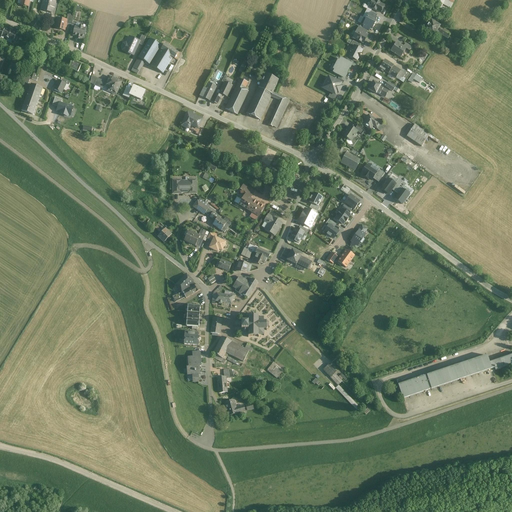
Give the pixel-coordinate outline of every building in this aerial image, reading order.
[(55,0),(43,0),(42,9),(53,12),(55,0)] [(376,2),(372,0),(371,0),(368,6),(372,9),(375,11),(376,10),(381,13),(384,6),(379,3),(376,1),(376,2)] [(453,3),(446,0),(444,0),(442,4),(450,9),(453,3)] [(376,18),(369,14),(366,19),(364,18),(361,24),(363,26),(370,29),(372,30),(376,22),(375,21),(377,18),(376,18)] [(58,19),(56,29),(64,31),(66,24),(67,20),(63,19),(63,20),(58,19)] [(431,21),(424,31),(433,37),(436,33),(440,27),(431,21)] [(74,33),(74,36),(77,36),(77,37),(81,38),(81,37),(84,38),(86,29),(83,28),(80,27),(79,28),(76,27),(74,33)] [(451,34),(440,27),(436,33),(437,34),(438,33),(447,39),(451,34)] [(2,36),(13,41),(14,40),(16,41),(18,37),(16,36),(17,34),(12,32),(13,31),(9,29),(9,30),(5,29),(4,31),(2,36)] [(365,35),(357,30),(354,37),(355,38),(355,39),(363,44),(367,36),(365,35)] [(139,41),(130,37),(127,44),(126,43),(123,44),(122,47),(123,50),(128,52),(128,53),(133,56),(138,44),(140,42),(139,41)] [(152,40),(140,59),(144,62),(149,65),(162,46),(154,41),(152,40)] [(403,48),(396,43),(391,51),(401,57),(406,49),(403,48)] [(179,53),(165,44),(159,54),(162,56),(164,52),(168,55),(164,62),(169,65),(173,58),(175,60),(179,53)] [(354,46),(349,57),(357,61),(359,58),(361,54),(362,50),(359,49),(354,46)] [(162,56),(159,54),(151,66),(163,74),(169,65),(164,62),(168,55),(164,52),(162,56)] [(133,68),(139,71),(144,62),(140,59),(138,58),(133,68)] [(336,65),(347,71),(349,68),(350,68),(351,65),(347,62),(341,59),(339,62),(338,61),(336,65)] [(68,69),(78,73),(81,65),(72,61),(68,69)] [(394,66),(385,61),(381,66),(385,68),(383,70),(389,74),(392,70),(391,70),(394,66)] [(347,71),(336,65),(334,70),(335,70),(334,73),(339,76),(344,78),(345,78),(346,75),(345,75),(347,71)] [(403,73),(400,78),(402,79),(400,81),(404,84),(411,74),(405,71),(403,73)] [(271,77),(265,74),(262,80),(261,79),(260,81),(261,82),(259,88),(272,94),(273,93),(279,80),(273,78),(274,77),(271,76),(271,77)] [(31,77),(24,75),(22,81),(29,84),(31,77)] [(116,95),(121,83),(110,77),(106,85),(112,88),(112,89),(111,93),(116,95)] [(329,77),(323,88),(335,95),(336,92),(338,93),(341,87),(340,86),(341,83),(329,77)] [(102,89),(105,83),(97,79),(94,85),(102,89)] [(248,83),(240,79),(225,109),(238,115),(249,92),(245,90),(248,83)] [(59,81),(54,90),(61,93),(65,84),(61,82),(59,81)] [(210,84),(209,84),(206,89),(202,97),(210,101),(216,87),(215,87),(216,85),(215,84),(212,82),(211,83),(210,84)] [(373,82),(368,90),(376,94),(376,93),(380,87),(380,86),(373,82)] [(232,86),(225,83),(220,93),(222,95),(227,97),(232,86)] [(31,84),(27,96),(31,97),(30,100),(32,101),(32,103),(37,105),(43,88),(31,84)] [(380,87),(376,93),(385,98),(388,91),(380,87)] [(141,100),(145,92),(140,89),(139,90),(133,88),(130,95),(141,100)] [(259,88),(246,114),(260,120),(271,97),(272,94),(259,88)] [(363,91),(361,95),(369,99),(371,95),(363,91)] [(219,95),(216,94),(212,102),(218,104),(222,95),(220,93),(219,95)] [(33,115),(37,105),(32,103),(32,101),(30,100),(31,97),(27,96),(22,111),(33,115)] [(279,101),(268,125),(272,127),(273,126),(285,99),(281,97),(279,101)] [(62,100),(55,98),(52,105),(58,107),(60,103),(61,104),(62,100)] [(285,99),(273,126),(276,128),(289,100),(285,99)] [(73,108),(61,104),(60,103),(58,107),(57,111),(62,112),(61,114),(67,116),(68,114),(71,115),(73,108)] [(202,120),(187,113),(181,126),(186,128),(189,129),(190,125),(198,129),(198,128),(202,120)] [(380,123),(368,115),(362,125),(370,130),(373,126),(377,129),(380,123)] [(202,130),(198,128),(198,129),(190,125),(189,129),(196,132),(195,134),(199,136),(202,130)] [(429,135),(415,125),(406,137),(421,147),(429,135)] [(364,131),(357,126),(354,130),(357,132),(361,135),(364,131)] [(354,130),(349,127),(345,133),(343,134),(343,135),(343,136),(347,138),(346,139),(347,139),(350,141),(357,132),(354,130)] [(344,150),(337,146),(334,152),(341,155),(344,150)] [(360,160),(346,154),(347,152),(344,150),(341,155),(344,159),(341,163),(355,170),(360,160)] [(370,168),(367,166),(361,174),(364,176),(364,177),(368,179),(368,178),(371,180),(372,179),(377,172),(376,172),(370,168)] [(378,170),(376,172),(377,172),(372,179),(378,182),(384,174),(378,170)] [(202,178),(208,181),(211,175),(205,172),(202,178)] [(188,177),(186,177),(185,178),(185,181),(183,181),(183,182),(180,182),(180,180),(173,180),(173,193),(180,193),(180,192),(182,192),(183,193),(185,193),(186,192),(189,192),(189,193),(196,193),(196,180),(189,180),(189,178),(188,177)] [(395,184),(388,179),(381,189),(388,194),(392,190),(396,185),(395,184)] [(396,185),(392,190),(395,192),(402,182),(399,179),(395,184),(396,185)] [(395,192),(398,194),(401,189),(402,190),(406,184),(402,182),(395,192)] [(253,193),(242,187),(240,190),(241,190),(246,193),(250,195),(251,196),(253,193)] [(402,204),(409,195),(402,190),(401,189),(398,194),(394,199),(402,204)] [(244,195),(239,205),(252,213),(250,217),(256,221),(258,217),(259,217),(264,208),(248,198),(250,195),(246,193),(241,190),(240,191),(240,193),(244,195)] [(318,207),(318,206),(322,197),(314,193),(312,197),(311,196),(310,199),(310,200),(309,202),(312,204),(318,207)] [(359,202),(350,195),(345,202),(354,209),(359,202)] [(208,209),(198,201),(194,207),(204,214),(208,209)] [(309,208),(312,209),(317,212),(320,207),(318,206),(318,207),(312,204),(309,208)] [(343,210),(349,214),(351,211),(344,205),(341,209),(342,210),(343,210)] [(302,216),(313,221),(316,215),(311,212),(305,209),(302,216)] [(336,220),(342,225),(345,221),(346,222),(348,219),(347,218),(350,215),(349,214),(343,210),(342,210),(336,220)] [(219,217),(213,213),(210,217),(215,221),(213,225),(221,231),(226,224),(222,220),(221,221),(218,218),(219,217)] [(143,215),(138,221),(145,226),(149,220),(143,215)] [(274,219),(268,215),(264,221),(268,224),(265,230),(275,236),(282,224),(274,219)] [(304,225),(309,228),(310,228),(313,221),(302,216),(298,222),(304,225)] [(329,225),(333,228),(336,225),(329,219),(325,224),(328,226),(329,225)] [(328,226),(324,232),(327,234),(326,235),(330,237),(331,236),(334,239),(339,232),(333,228),(329,225),(328,226)] [(359,231),(364,234),(367,229),(362,225),(358,231),(359,231)] [(300,226),(298,230),(304,233),(303,234),(306,235),(308,230),(303,228),(300,226)] [(173,235),(165,228),(164,230),(158,237),(165,243),(173,235)] [(303,234),(304,233),(298,230),(296,229),(293,235),(292,234),(290,239),(298,243),(303,234)] [(199,236),(189,231),(185,240),(192,243),(191,243),(195,245),(199,236)] [(356,245),(357,246),(360,242),(362,243),(365,239),(363,238),(365,235),(364,234),(359,231),(357,234),(355,233),(351,238),(353,239),(351,242),(352,242),(350,245),(354,248),(356,245)] [(215,238),(216,238),(217,236),(210,233),(207,239),(213,241),(215,238)] [(225,243),(216,238),(215,238),(213,241),(210,248),(217,252),(219,249),(222,251),(225,243)] [(270,254),(258,248),(256,253),(252,262),(259,265),(260,261),(265,263),(267,258),(268,259),(270,254)] [(302,254),(293,249),(287,260),(296,265),(300,257),(302,254)] [(354,256),(346,251),(338,262),(346,268),(354,256)] [(338,258),(331,253),(326,260),(333,264),(338,258)] [(311,263),(300,257),(296,265),(295,267),(304,271),(306,267),(308,269),(311,263)] [(231,265),(221,260),(218,267),(228,271),(231,265)] [(248,264),(239,261),(236,271),(246,272),(248,264)] [(320,268),(317,273),(323,276),(326,271),(320,268)] [(193,282),(186,275),(176,286),(182,292),(193,282)] [(213,276),(208,279),(211,284),(216,281),(213,276)] [(243,279),(241,278),(239,278),(233,287),(236,289),(235,291),(239,293),(239,294),(242,296),(243,295),(242,295),(252,279),(250,278),(245,277),(243,279)] [(252,279),(242,295),(243,295),(248,298),(257,283),(252,279)] [(193,282),(182,292),(183,293),(190,290),(191,289),(197,285),(196,284),(196,285),(193,282)] [(191,289),(190,290),(183,293),(179,294),(180,297),(183,297),(185,296),(186,298),(186,299),(200,290),(197,285),(191,289)] [(233,297),(214,293),(212,300),(215,302),(231,305),(233,297)] [(179,294),(172,297),(176,302),(184,299),(186,298),(185,296),(183,297),(180,297),(179,294)] [(247,323),(241,323),(241,330),(244,330),(243,331),(244,332),(245,331),(246,331),(245,330),(247,330),(247,331),(248,331),(248,336),(247,337),(248,337),(249,336),(257,336),(258,337),(259,337),(258,335),(262,335),(264,336),(265,335),(264,334),(264,330),(266,330),(266,331),(267,330),(267,329),(268,328),(269,328),(270,327),(268,327),(268,325),(270,324),(269,323),(268,324),(267,322),(267,321),(266,321),(266,322),(258,322),(258,317),(259,316),(258,315),(257,316),(249,316),(248,315),(247,316),(248,317),(248,322),(247,322),(247,323)] [(222,320),(213,318),(211,333),(212,333),(218,334),(220,334),(222,320)] [(198,334),(185,333),(184,345),(198,346),(199,340),(200,340),(200,339),(200,338),(199,338),(198,337),(198,334)] [(231,342),(221,336),(216,347),(226,352),(231,342)] [(245,348),(231,342),(226,352),(243,361),(249,351),(245,348)] [(245,348),(249,351),(253,353),(255,348),(247,344),(245,348)] [(226,352),(216,347),(213,353),(216,355),(223,358),(226,352)] [(511,354),(489,363),(492,369),(495,368),(495,371),(511,365),(511,354)] [(223,358),(216,355),(214,359),(224,363),(226,360),(223,358)] [(492,369),(489,363),(487,355),(427,375),(431,389),(492,369)] [(240,363),(228,356),(226,360),(238,366),(240,363)] [(193,358),(188,358),(189,367),(187,367),(188,375),(193,375),(193,378),(199,377),(198,373),(200,373),(199,367),(201,367),(200,358),(193,358)] [(284,370),(273,362),(266,370),(277,379),(284,370)] [(329,364),(323,370),(338,386),(342,382),(335,374),(336,372),(329,364)] [(228,370),(223,370),(224,377),(226,377),(226,382),(232,382),(230,377),(228,370)] [(425,376),(398,385),(403,399),(430,390),(425,376)] [(226,384),(218,385),(219,393),(227,392),(226,384)] [(359,407),(338,386),(335,389),(356,410),(359,407)] [(234,399),(224,402),(226,409),(234,407),(234,409),(237,408),(236,407),(234,399)] [(243,405),(236,407),(237,408),(238,414),(245,412),(243,405)] [(234,407),(226,409),(228,416),(238,414),(237,408),(234,409),(234,407)]
